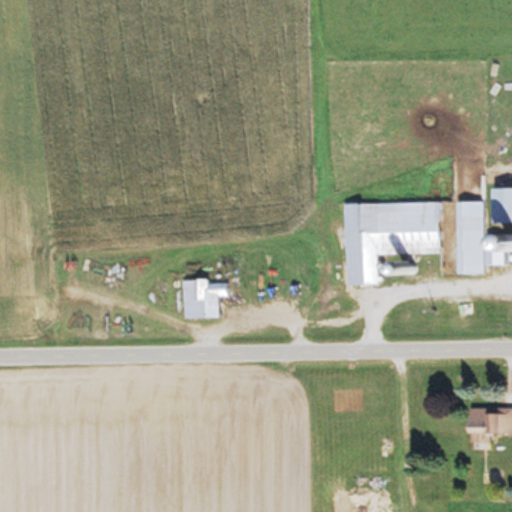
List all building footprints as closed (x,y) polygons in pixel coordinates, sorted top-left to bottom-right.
[(352,205),(354,286),(385,286),(384,257),(448,256),(447,203),(352,205)] [(465,276),(489,276),(488,203),(464,203),(465,276)] [(493,266),(511,266),(511,237),(493,237),(493,266)] [(188,320),(229,320),(228,298),(237,298),(237,282),(188,282),(188,320)] [(511,408),(477,409),(477,442),(489,442),(489,436),(511,435),(511,408)]
